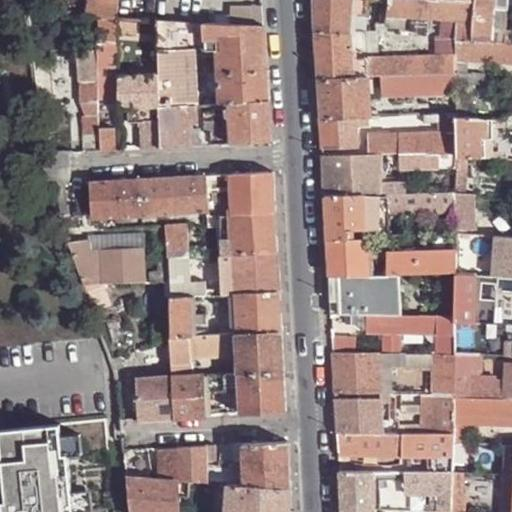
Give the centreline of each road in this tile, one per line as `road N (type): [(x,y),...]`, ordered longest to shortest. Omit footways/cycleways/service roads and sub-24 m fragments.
road 1 (tertiary): [(297,155),(313,425)]
road 2 (residential): [(77,168),(297,155)]
road 3 (residential): [(136,435),(313,425)]
road 4 (tertiary): [(285,0),(297,155)]
